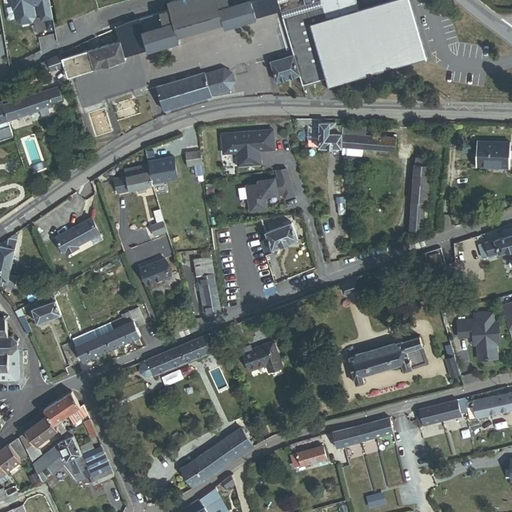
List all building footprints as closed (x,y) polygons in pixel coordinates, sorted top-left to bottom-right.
[(42,20),(52,18),(48,0),(12,0),(14,9),(15,9),(17,21),(21,24),(32,22),(34,18),(32,6),(39,4),(42,20)] [(180,41),(178,35),(224,22),(225,27),(256,18),(251,0),(205,0),(170,10),(140,19),(142,27),(149,50),(180,41)] [(170,10),(205,0),(174,0),(168,2),(170,10)] [(251,0),(256,18),(281,11),(279,4),(277,0),(251,0)] [(283,18),(322,6),(320,0),(319,0),(281,11),(283,18)] [(392,0),(359,10),(356,0),(320,0),(322,6),(326,20),(312,24),(327,77),(330,86),(427,58),(410,0),(392,0)] [(327,77),(312,24),(326,20),(322,6),(283,18),(294,55),(300,76),(302,84),(327,77)] [(128,39),(126,32),(142,27),(140,19),(130,22),(116,28),(120,41),(128,39)] [(125,57),(149,50),(142,27),(126,32),(128,39),(120,41),(125,57)] [(126,61),(125,57),(120,41),(116,28),(98,36),(101,47),(89,51),(95,70),(126,61)] [(68,78),(95,70),(89,51),(63,59),(68,78)] [(51,71),(64,67),(62,59),(60,54),(48,61),(51,71)] [(278,82),(300,76),(294,55),(272,62),(278,82)] [(44,73),(51,71),(48,61),(41,64),(44,73)] [(231,89),(235,81),(232,73),(225,69),(206,74),(212,95),(231,89)] [(164,110),(212,96),(212,95),(206,74),(205,73),(157,87),(164,110)] [(55,106),(53,103),(63,100),(59,87),(27,97),(32,114),(40,111),(48,108),(55,106)] [(112,104),(118,121),(141,114),(136,96),(112,104)] [(8,121),(32,114),(27,97),(3,105),(8,121)] [(0,123),(8,121),(3,105),(2,102),(0,102),(0,123)] [(93,135),(109,131),(102,108),(86,113),(93,135)] [(311,137),(320,138),(320,123),(324,123),(324,119),(297,119),(296,124),(311,125),(311,137)] [(342,148),(342,147),(343,134),(341,134),(341,126),(336,126),(336,123),(324,123),(320,123),(320,138),(320,148),(342,148)] [(365,136),(366,129),(343,127),(343,134),(349,135),(349,131),(355,132),(355,135),(365,136)] [(276,149),(275,130),(223,134),(224,153),(239,152),(240,165),(262,163),(261,150),(276,149)] [(363,149),(395,151),(396,138),(355,135),(355,132),(349,131),(349,135),(343,134),(342,147),(363,149)] [(477,166),(509,167),(510,143),(478,142),(477,166)] [(362,156),(363,149),(342,147),(342,148),(342,153),(342,154),(362,156)] [(195,165),(203,164),(201,151),(186,153),(188,166),(195,165)] [(432,167),(432,159),(415,158),(415,166),(430,167),(432,167)] [(165,182),(180,179),(178,166),(176,166),(175,160),(163,163),(165,169),(155,171),(151,171),(153,185),(154,190),(166,187),(165,182)] [(204,174),(203,164),(195,165),(196,175),(204,174)] [(425,203),(427,203),(430,167),(415,166),(410,230),(423,231),(425,203)] [(146,187),(153,185),(151,171),(145,173),(144,167),(138,168),(138,167),(126,170),(127,175),(130,190),(138,188),(139,193),(147,192),(146,187)] [(294,195),(287,169),(277,170),(279,179),(261,182),(261,184),(247,186),(251,210),(267,208),(265,195),(283,192),(285,197),(294,195)] [(130,190),(127,175),(114,178),(117,192),(130,190)] [(194,199),(206,197),(204,188),(192,191),(194,199)] [(163,216),(160,205),(152,208),(156,218),(163,216)] [(296,224),(302,222),(300,213),(294,214),(296,224)] [(78,246),(100,233),(91,218),(55,237),(64,253),(65,253),(65,254),(78,246)] [(260,241),(264,240),(261,219),(230,224),(234,245),(260,241)] [(274,249),(273,250),(266,232),(267,232),(262,219),(261,219),(264,240),(260,241),(265,253),(266,255),(275,252),(274,249)] [(274,249),(298,240),(292,223),(267,232),(266,232),(273,250),(274,249)] [(499,253),(499,254),(511,250),(511,228),(505,231),(506,236),(485,242),(486,245),(479,246),(483,258),(499,253)] [(357,254),(381,247),(378,235),(353,242),(357,254)] [(0,267),(11,270),(18,236),(14,236),(0,245),(0,267)] [(202,250),(211,249),(209,239),(200,241),(202,250)] [(203,258),(212,257),(211,249),(202,250),(203,258)] [(441,261),(438,253),(429,256),(432,264),(441,261)] [(208,316),(221,314),(212,257),(203,258),(194,259),(195,270),(198,270),(204,310),(207,309),(208,316)] [(164,278),(163,276),(171,273),(165,258),(140,268),(147,285),(164,278)] [(116,273),(112,262),(97,269),(101,279),(116,273)] [(4,280),(8,281),(11,270),(0,267),(0,285),(3,286),(4,280)] [(120,286),(117,280),(108,284),(111,290),(120,286)] [(71,289),(68,282),(58,287),(62,293),(71,289)] [(344,295),(359,290),(357,282),(341,286),(344,295)] [(53,292),(52,290),(50,283),(37,290),(41,298),(53,292)] [(38,324),(62,315),(56,299),(53,292),(41,298),(39,299),(42,306),(33,309),(38,324)] [(137,328),(146,324),(139,308),(130,311),(137,328)] [(130,341),(141,337),(137,328),(130,311),(121,315),(122,318),(125,325),(123,325),(130,341)] [(458,319),(460,338),(474,341),(478,360),(499,359),(499,345),(503,343),(497,322),(495,312),(473,314),(473,320),(458,319)] [(27,334),(32,331),(24,315),(19,318),(27,334)] [(0,380),(16,380),(19,377),(18,340),(14,335),(9,335),(7,320),(9,319),(7,317),(5,318),(0,317),(0,380)] [(122,345),(130,341),(123,325),(125,325),(122,318),(112,322),(122,345)] [(103,353),(122,345),(112,322),(93,330),(103,353)] [(236,337),(243,335),(239,323),(232,326),(236,337)] [(103,353),(93,330),(84,335),(93,357),(103,353)] [(84,361),(93,357),(84,335),(74,339),(84,361)] [(365,382),(363,376),(402,364),(404,371),(413,369),(412,367),(426,363),(421,347),(424,347),(420,336),(404,341),(396,343),(398,347),(357,359),(356,356),(349,358),(357,384),(365,382)] [(154,374),(154,375),(210,353),(203,337),(148,359),(148,360),(154,374)] [(270,371),(282,367),(273,342),(252,350),(250,345),(242,348),(250,371),(267,364),(270,371)] [(356,356),(357,359),(398,347),(396,343),(396,342),(356,354),(356,356)] [(70,367),(78,364),(72,347),(64,350),(70,367)] [(452,377),(460,375),(455,356),(446,358),(452,377)] [(154,374),(148,360),(144,362),(141,365),(139,369),(141,373),(145,376),(150,375),(154,374)] [(59,400),(68,415),(81,407),(72,392),(70,392),(66,395),(59,400)] [(468,412),(469,418),(511,409),(511,392),(469,402),(466,402),(468,412)] [(419,410),(422,422),(464,413),(461,399),(419,410)] [(60,434),(67,431),(59,421),(68,415),(59,400),(53,404),(44,409),(48,417),(60,434)] [(48,443),(51,448),(59,442),(65,439),(61,435),(60,434),(48,417),(21,437),(34,463),(43,456),(36,446),(50,437),(52,440),(48,443)] [(394,433),(389,417),(340,430),(344,446),(394,433)] [(91,438),(97,436),(90,419),(84,422),(91,438)] [(268,431),(265,425),(257,430),(261,436),(268,431)] [(193,487),(254,446),(241,428),(181,469),(193,487)] [(337,448),(344,446),(340,430),(332,432),(337,448)] [(92,477),(82,454),(72,431),(61,435),(65,439),(59,442),(73,475),(77,473),(78,479),(83,478),(84,479),(89,477),(93,485),(115,476),(111,469),(92,477)] [(19,458),(25,453),(17,438),(9,444),(19,458)] [(0,461),(7,471),(21,460),(19,458),(9,444),(3,448),(0,450),(0,461)] [(294,467),(327,458),(323,446),(291,455),(294,467)] [(93,475),(111,467),(102,447),(85,454),(93,475)] [(42,481),(38,473),(30,476),(34,484),(42,481)] [(231,486),(235,484),(232,475),(223,482),(226,487),(230,485),(231,486)] [(207,511),(205,506),(222,497),(216,487),(179,511),(207,511)] [(0,501),(8,498),(4,488),(0,489),(0,501)] [(383,494),(368,498),(369,505),(385,501),(383,494)] [(207,511),(229,511),(222,497),(205,506),(207,511)]
